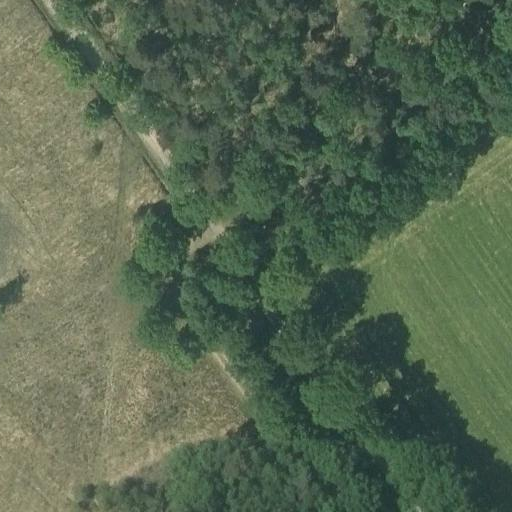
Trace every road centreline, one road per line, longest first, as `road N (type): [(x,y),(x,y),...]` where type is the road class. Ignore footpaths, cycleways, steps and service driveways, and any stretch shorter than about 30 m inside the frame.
road 1 (track): [(414,511),(206,232)]
road 2 (track): [(206,232),(48,0)]
